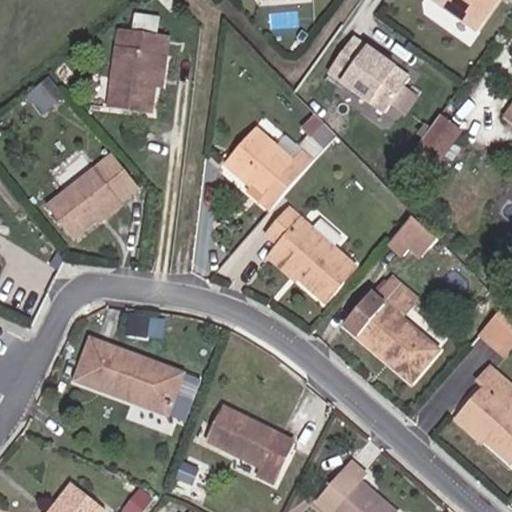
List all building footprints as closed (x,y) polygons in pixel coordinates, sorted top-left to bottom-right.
[(509,0),(447,0),(444,5),(485,34),(509,0)] [(140,12),(137,26),(160,31),(163,17),(140,12)] [(114,109),(152,113),(159,49),(168,50),(169,34),(121,30),(114,109)] [(419,82),(366,43),(341,78),(395,116),(402,105),(412,91),(419,82)] [(54,77),(29,96),(43,114),(68,95),(54,77)] [(414,114),(424,99),(412,91),(402,105),(414,114)] [(446,113),(423,147),(446,163),(469,129),(446,113)] [(333,150),(346,135),(333,122),(319,136),(333,150)] [(264,205),(276,216),(320,166),(307,153),(298,165),(260,133),(233,166),(270,198),(264,205)] [(320,166),(333,150),(319,136),(305,151),(307,153),(320,166)] [(53,207),(79,237),(137,186),(110,156),(53,207)] [(334,300),(364,264),(302,211),(280,237),(291,248),(287,252),(313,276),(309,280),(334,300)] [(440,228),(427,214),(404,241),(418,254),(426,245),(440,228)] [(449,236),(440,228),(426,245),(434,252),(449,236)] [(309,280),(313,276),(287,252),(279,260),(306,283),(309,280)] [(409,317),(413,313),(391,292),(388,296),(409,317)] [(368,307),(340,337),(382,374),(387,369),(411,391),(433,365),(396,331),(409,317),(388,296),(374,311),(368,307)] [(511,312),(497,331),(511,345),(511,312)] [(148,395),(182,410),(195,379),(104,341),(88,380),(144,404),(148,395)] [(411,391),(387,369),(382,374),(406,396),(411,391)] [(511,476),(511,474),(511,423),(508,419),(511,413),(511,397),(491,379),(477,393),(489,405),(468,427),(489,448),(485,452),(511,476)] [(177,419),(182,410),(148,395),(144,404),(177,419)] [(260,494),(280,502),(301,461),(229,426),(214,455),(266,481),(260,494)] [(485,452),(489,448),(468,427),(459,437),(480,457),(485,452)] [(376,511),(365,502),(372,492),(353,475),(322,511),(376,511)] [(112,511),(81,488),(62,511),(112,511)] [(130,501),(136,505),(141,496),(135,493),(130,501)]
